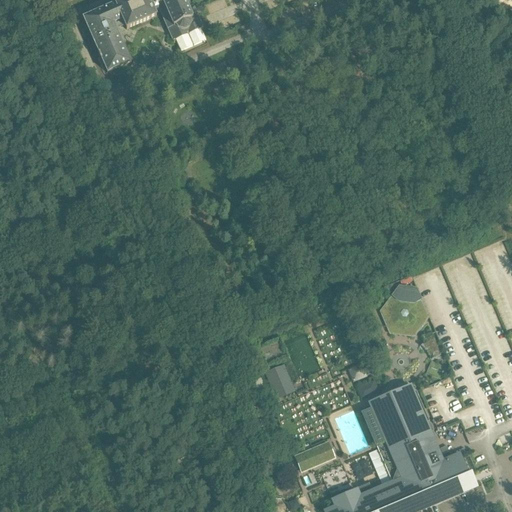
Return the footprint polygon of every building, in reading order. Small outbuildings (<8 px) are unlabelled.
[(128,0),(84,20),(108,74),(131,64),(114,26),(122,23),(126,32),(157,18),(155,13),(160,11),(174,42),(176,41),(181,52),(192,47),(191,45),(193,45),(194,46),(206,42),(201,30),(203,30),(193,8),(192,8),(188,0),(128,0)] [(222,64),(213,68),(219,83),(229,79),(222,64)] [(193,162),(205,158),(201,148),(189,153),(193,162)] [(400,289),(393,298),(398,301),(389,314),(395,328),(410,330),(420,317),(414,303),(420,301),(416,291),(400,289)] [(443,363),(428,327),(427,327),(422,334),(420,337),(420,340),(421,340),(422,341),(423,340),(424,343),(420,345),(420,347),(419,348),(423,353),(425,353),(427,352),(428,353),(430,356),(429,357),(429,359),(430,361),(431,361),(432,361),(434,361),(440,362),(443,363)] [(444,369),(432,364),(428,374),(440,379),(444,369)] [(354,382),(365,377),(360,367),(350,371),(354,382)] [(269,376),(278,396),(291,391),(283,370),(269,376)] [(336,508),(327,511),(412,511),(415,511),(472,487),(468,477),(460,456),(442,463),(426,424),(429,423),(416,392),(413,393),(410,387),(369,404),(372,411),(362,415),(363,416),(364,416),(376,444),(375,445),(375,446),(377,445),(393,484),(359,498),(356,491),(333,502),(336,508)] [(247,426),(247,428),(247,430),(248,433),(250,435),(252,436),(254,436),(257,436),(259,436),(261,434),(263,433),(264,430),(264,428),(264,426),(263,423),(261,422),(259,420),(257,420),(254,420),(252,420),(250,422),(248,423),(247,426)] [(327,445),(296,458),(303,472),(333,459),(327,445)]
